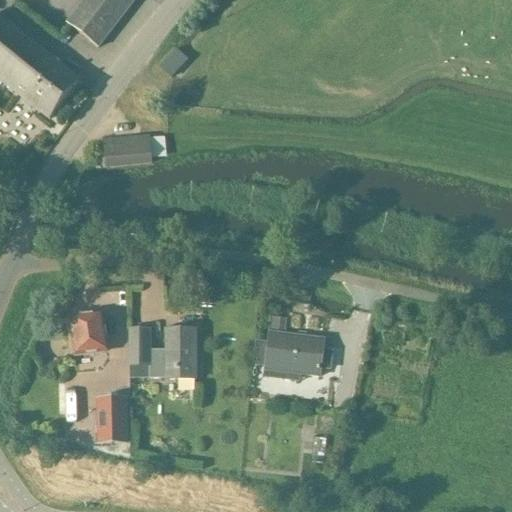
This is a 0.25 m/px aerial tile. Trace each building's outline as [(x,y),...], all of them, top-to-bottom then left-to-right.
[(84,0),(66,24),(66,25),(98,50),(137,0),(84,0)] [(0,82),(49,121),(79,82),(0,19),(0,82)] [(170,79),(188,62),(176,50),(158,68),(170,79)] [(103,142),(105,169),(152,165),(150,138),(103,142)] [(100,315),(71,319),(76,356),(107,352),(104,334),(103,334),(100,315)] [(258,348),(255,371),(265,372),(301,376),(319,378),(320,369),(330,370),(332,352),(322,351),(323,341),(306,339),(298,338),(289,337),(286,336),(287,327),(270,325),(268,349),(258,348)] [(165,353),(151,353),(151,331),(130,331),(129,369),(151,369),(150,381),(165,381),(165,353)] [(165,352),(165,353),(165,381),(195,381),(196,331),(165,331),(165,352)] [(129,446),(128,400),(97,400),(98,446),(129,446)]
